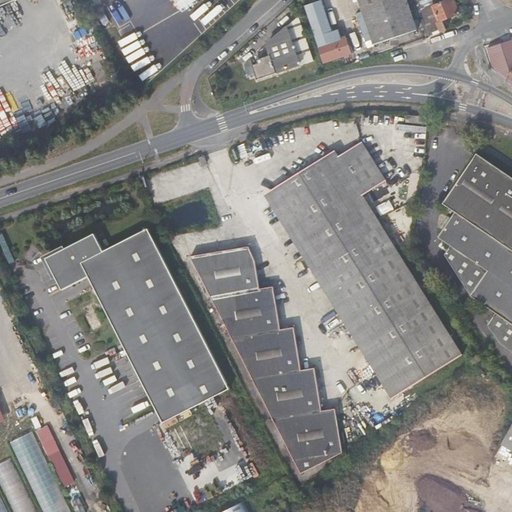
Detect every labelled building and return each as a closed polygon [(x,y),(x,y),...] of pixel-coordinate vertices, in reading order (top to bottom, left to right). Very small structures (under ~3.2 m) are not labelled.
[(176,0),(181,8),(196,0),(176,0)] [(405,0),(358,0),(374,47),(417,33),(408,6),(405,0)] [(417,0),(422,13),(435,7),(432,0),(417,0)] [(422,13),(430,38),(448,31),(444,22),(460,14),(455,2),(452,3),(451,0),(435,7),(422,13)] [(306,6),(320,47),(341,40),(338,31),(333,32),(322,1),(306,6)] [(257,79),(315,61),(301,17),(268,44),(272,55),(257,59),(259,63),(253,65),(257,79)] [(325,62),(352,53),(347,38),(341,40),(320,47),(325,62)] [(500,73),(498,75),(511,85),(511,41),(487,50),(490,58),(491,57),(496,70),(500,73)] [(427,126),(427,118),(406,117),(406,124),(427,126)] [(336,151),(287,181),(295,195),(285,201),(301,228),(312,221),(327,245),(317,252),(333,278),(344,271),(360,297),(349,303),(366,329),(376,323),(391,347),(381,354),(397,379),(408,372),(415,385),(463,354),(411,270),(392,241),(365,196),(387,182),(362,143),(339,157),(336,151)] [(511,176),(479,154),(445,205),(456,214),(440,239),(452,247),(446,256),(470,294),(472,298),(498,316),(490,328),(501,348),(511,355),(511,176)] [(295,195),(287,181),(277,188),(285,201),(295,195)] [(381,218),(384,225),(399,219),(396,211),(381,218)] [(312,221),(301,228),(317,252),(327,245),(312,221)] [(96,235),(47,260),(63,292),(90,279),(163,424),(229,390),(150,230),(105,253),(96,235)] [(304,476),(346,454),(338,410),(325,412),(317,369),(303,371),(296,329),(282,331),(275,288),(261,291),(256,263),(249,248),(192,259),(304,476)] [(344,271),(333,278),(349,303),(360,297),(344,271)] [(366,329),(381,354),(391,347),(376,323),(366,329)] [(405,392),(415,385),(408,372),(397,379),(405,392)] [(74,482),(51,424),(39,429),(62,487),(74,482)] [(16,438),(45,511),(71,511),(38,429),(16,438)] [(0,511),(38,511),(15,457),(0,463),(0,511)] [(228,477),(194,491),(200,505),(234,490),(228,477)] [(249,511),(245,502),(224,511),(249,511)]
